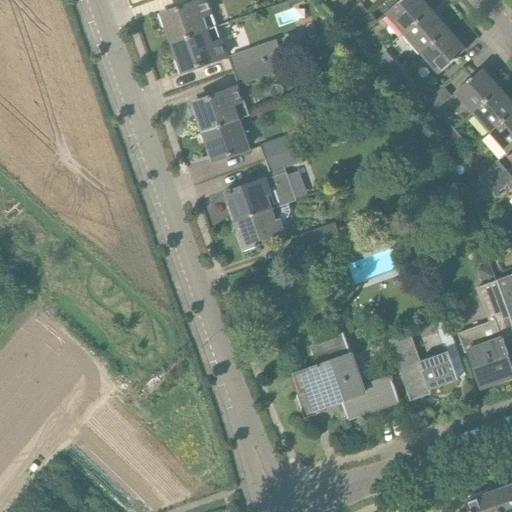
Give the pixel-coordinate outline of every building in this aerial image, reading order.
[(173,44),(209,30),(216,27),(212,16),(214,15),(208,0),(203,0),(172,11),(172,14),(163,17),(173,44)] [(402,0),(386,14),(404,35),(432,10),(423,0),(402,0)] [(342,21),(350,30),(369,13),(361,4),(342,21)] [(404,35),(420,55),(449,30),(432,10),(404,35)] [(350,30),(358,39),(377,22),(369,13),(350,30)] [(192,69),(219,60),(209,30),(173,44),(182,70),(191,67),(192,69)] [(420,55),(438,76),(467,50),(449,30),(420,55)] [(229,59),(234,72),(282,54),(277,40),(230,57),(230,59),(229,59)] [(239,84),(240,86),(287,69),(282,54),(234,72),(238,84),(239,84)] [(394,81),(404,72),(394,60),(384,69),(386,71),(394,81)] [(454,94),(472,114),(501,89),(484,69),(454,94)] [(394,81),(404,91),(413,82),(404,72),(394,81)] [(429,100),(426,102),(435,112),(452,97),(444,87),(429,100)] [(205,132),(241,120),(250,116),(244,100),(243,101),(239,88),(203,100),(204,103),(195,106),(205,132)] [(472,114),(490,134),(511,114),(511,101),(501,89),(472,114)] [(511,114),(490,134),(508,154),(511,150),(511,114)] [(445,119),(435,128),(443,137),(453,128),(445,119)] [(224,158),(251,149),(241,120),(205,132),(214,159),(223,156),(224,158)] [(452,147),(462,138),(453,128),(443,137),(452,147)] [(265,161),(289,152),(298,149),(293,134),(260,146),(265,161)] [(270,175),(294,166),(289,152),(265,161),(270,175)] [(499,162),(480,179),(468,188),(473,195),(488,188),(507,171),(499,162)] [(494,195),(496,197),(507,187),(511,182),(511,177),(507,171),(488,188),(473,195),(475,201),(494,195)] [(237,222),(276,208),(272,196),(273,195),(267,178),(225,192),(227,197),(228,196),(237,222)] [(246,249),(287,235),(281,219),(280,220),(276,208),(237,222),(236,223),(246,249)] [(302,252),(341,238),(336,225),(298,238),(302,252)] [(511,365),(503,339),(511,335),(511,324),(504,302),(497,281),(477,288),(488,323),(457,334),(460,343),(465,341),(468,349),(482,389),(511,378),(511,365)] [(410,334),(389,341),(403,380),(414,377),(420,394),(458,381),(448,352),(421,362),(410,334)] [(399,402),(391,377),(389,377),(365,385),(353,352),(351,353),(344,335),(311,347),(318,367),(296,374),(303,393),(308,391),(316,412),(334,405),(341,421),(348,419),(348,420),(399,402)] [(511,511),(511,485),(492,493),(499,511),(511,511)] [(470,511),(499,511),(492,493),(467,502),(470,511)]
